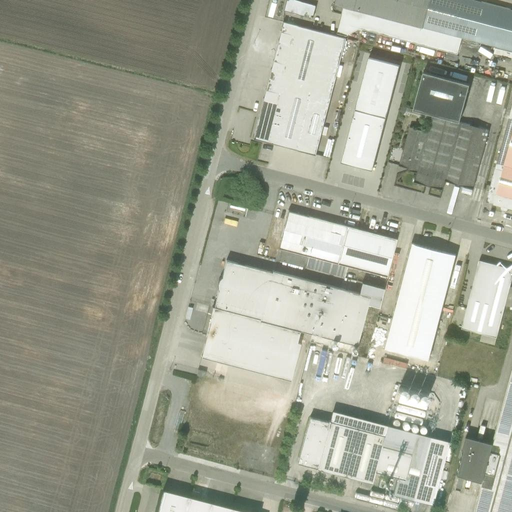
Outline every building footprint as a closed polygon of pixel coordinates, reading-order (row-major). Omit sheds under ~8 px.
[(312,18),(316,6),(294,0),(286,0),(283,11),(312,18)] [(511,9),(475,0),(335,0),(333,11),(342,13),(337,32),(346,36),(359,28),(457,54),(461,37),(511,50),(511,9)] [(346,38),(282,21),(252,138),(316,155),(322,134),(326,135),(328,127),(324,126),(346,38)] [(469,84),(423,71),(413,109),(459,121),(469,84)] [(384,95),(383,102),(379,101),(370,140),(385,144),(395,105),(391,104),(393,97),(384,95)] [(511,106),(503,139),(499,138),(497,147),(501,148),(486,202),(501,206),(501,208),(502,209),(506,210),(507,210),(508,208),(511,208),(511,106)] [(459,121),(413,109),(409,108),(407,116),(430,122),(428,131),(410,127),(399,165),(409,168),(408,170),(416,172),(414,182),(442,190),(445,180),(473,188),(489,130),(459,121)] [(396,239),(287,211),(275,259),(362,281),(365,271),(386,276),(396,239)] [(456,255),(411,243),(383,347),(429,359),(456,255)] [(271,272),(226,260),(201,356),(289,380),(299,343),(296,342),(299,330),(356,345),(367,304),(378,307),(383,288),(361,283),(358,293),(272,270),(271,272)] [(480,341),(494,345),(505,305),(511,306),(511,287),(509,287),(511,276),(511,268),(479,260),(461,329),(482,334),(480,341)] [(511,511),(511,369),(492,444),(466,437),(455,476),(482,483),(474,511),(511,511)] [(425,407),(427,394),(397,389),(395,403),(425,407)] [(309,417),(297,463),(371,483),(375,472),(404,479),(416,433),(332,411),(329,421),(328,421),(328,422),(309,417)] [(156,511),(249,511),(162,489),(156,511)]
